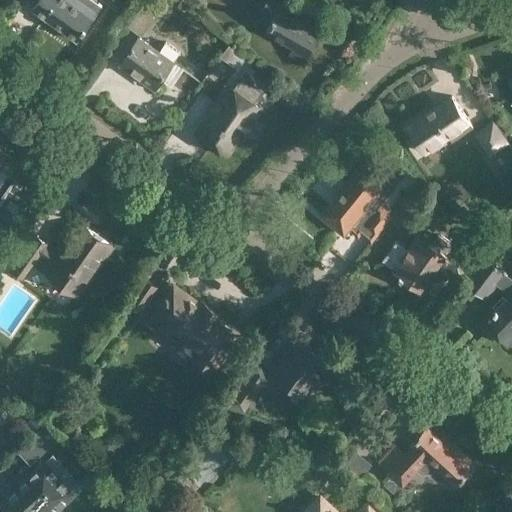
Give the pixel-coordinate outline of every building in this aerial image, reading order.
[(37,0),(31,9),(77,41),(95,16),(75,2),(76,0),(37,0)] [(152,17),(163,0),(146,0),(140,9),(152,17)] [(264,0),(278,7),(265,31),(292,47),(287,55),(302,63),(321,28),(290,10),(295,0),(264,0)] [(118,63),(155,89),(162,79),(171,85),(182,70),(173,63),(176,60),(174,59),(180,51),(166,41),(160,49),(139,34),(118,63)] [(228,82),(194,131),(229,156),(240,139),(241,140),(258,114),(262,106),(256,103),(265,89),(243,74),(235,86),(228,82)] [(472,125),(452,95),(406,124),(425,152),(455,132),(458,136),(472,125)] [(476,133),(490,153),(508,141),(493,121),(476,133)] [(345,234),(349,229),(358,236),(361,233),(371,241),(394,214),(381,203),(400,179),(384,166),(375,177),(360,166),(323,211),(320,215),(345,234)] [(16,175),(0,197),(0,222),(11,230),(38,191),(16,175)] [(429,198),(425,188),(417,192),(421,202),(429,198)] [(79,297),(116,244),(81,219),(58,251),(48,244),(49,243),(36,233),(11,270),(23,279),(33,265),(79,297)] [(418,234),(407,248),(396,240),(382,260),(393,268),(392,269),(419,288),(437,262),(458,277),(471,259),(484,241),(468,231),(456,248),(450,244),(443,253),(418,234)] [(504,273),(485,257),(465,282),(483,296),(495,281),(497,283),(504,273)] [(141,312),(158,286),(145,277),(127,303),(141,312)] [(211,372),(238,333),(219,320),(221,318),(200,303),(198,305),(171,286),(163,298),(161,297),(151,312),(161,319),(155,329),(192,355),(190,357),(211,372)] [(490,308),(481,317),(475,323),(487,335),(493,329),(504,341),(511,332),(511,291),(492,311),(490,308)] [(292,337),(268,372),(258,365),(253,371),(266,379),(261,386),(269,392),(277,390),(283,383),(307,399),(316,387),(322,386),(329,378),(327,371),(332,364),(292,337)] [(266,379),(253,371),(233,399),(246,408),(261,386),(266,379)] [(389,399),(381,393),(370,408),(379,414),(389,399)] [(36,412),(26,421),(34,430),(44,420),(36,412)] [(257,442),(274,450),(282,430),(265,422),(257,442)] [(30,461),(58,435),(46,423),(18,449),(30,461)] [(467,471),(471,468),(425,426),(410,443),(412,445),(405,454),(394,445),(378,463),(391,474),(383,483),(394,492),(402,484),(403,485),(427,459),(456,485),(459,480),(464,480),(468,476),(467,471)] [(341,440),(330,433),(322,446),(332,453),(341,440)] [(60,477),(67,470),(53,454),(1,503),(10,511),(53,511),(74,492),(60,477)] [(137,496),(150,507),(162,496),(148,483),(141,492),(137,496)] [(379,511),(375,506),(365,511),(340,511),(321,495),(303,511),(379,511)] [(146,511),(133,500),(121,511),(146,511)]
